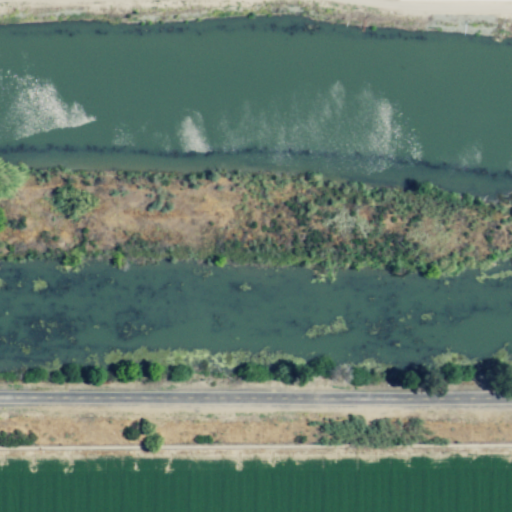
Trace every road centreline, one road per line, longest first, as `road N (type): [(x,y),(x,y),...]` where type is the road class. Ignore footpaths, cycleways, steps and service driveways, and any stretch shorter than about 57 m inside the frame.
road 1 (residential): [(511,396),(0,403)]
road 2 (track): [(324,0),(511,13)]
